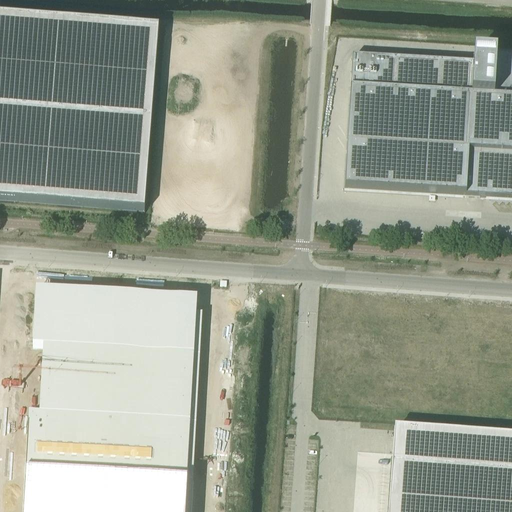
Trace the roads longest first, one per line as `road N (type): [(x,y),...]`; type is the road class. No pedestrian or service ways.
road 1 (unclassified): [(301,275),(0,254)]
road 2 (unclassified): [(301,275),(320,0)]
road 3 (unclassified): [(511,290),(301,275)]
